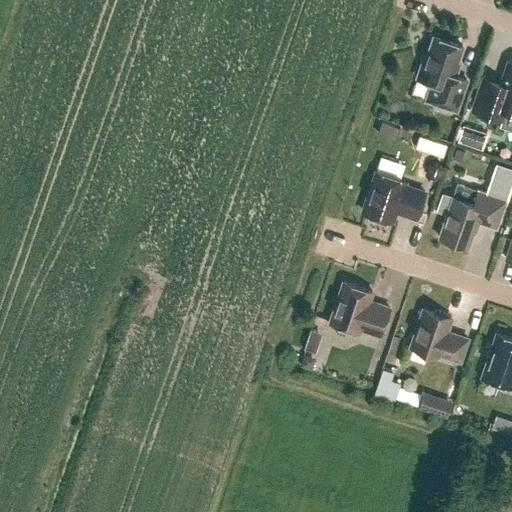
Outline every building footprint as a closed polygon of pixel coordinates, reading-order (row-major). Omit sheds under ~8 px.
[(457,62),(463,45),(434,35),(425,60),(423,60),(417,76),(432,81),(426,99),(456,109),(467,79),(453,74),(453,72),(456,71),(454,62),(457,62)] [(483,82),(473,109),(502,118),(499,125),(511,129),(511,61),(509,61),(501,83),(484,77),(483,82)] [(460,140),(484,148),(489,132),(465,124),(460,140)] [(434,159),(429,163),(426,171),(428,177),(436,179),(441,175),(443,167),(441,161),(434,159)] [(443,192),(437,209),(447,212),(439,235),(454,241),(455,244),(462,246),(465,244),(468,246),(473,231),(475,232),(479,220),(497,226),(506,199),(511,182),(511,168),(498,164),(488,192),(478,189),(473,203),(453,196),(443,192)] [(417,216),(425,191),(404,184),(406,180),(377,171),(363,210),(392,220),(396,209),(417,216)] [(381,334),(390,307),(369,300),(372,290),(344,281),(330,321),(359,331),(360,327),(381,334)] [(460,360),(468,337),(447,330),(452,317),(423,307),(410,345),(439,355),(440,353),(460,360)] [(318,332),(310,329),(304,348),(311,350),(318,332)] [(511,337),(497,332),(482,376),(511,385),(511,337)] [(303,353),(299,365),(311,369),(314,361),(311,356),(303,353)] [(394,397),(399,382),(390,379),(392,371),(383,368),(376,391),(394,397)] [(447,416),(447,415),(450,404),(438,400),(434,403),(431,411),(447,416)] [(511,422),(504,420),(500,432),(511,435),(511,422)]
